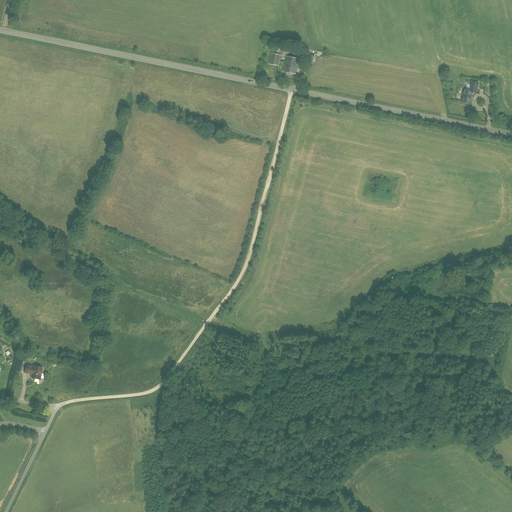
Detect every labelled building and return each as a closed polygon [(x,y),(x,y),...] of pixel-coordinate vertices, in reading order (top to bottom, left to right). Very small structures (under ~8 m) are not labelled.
[(280,55),(271,53),(269,63),(278,65),(280,55)] [(295,74),(298,59),(287,57),(284,72),(295,74)] [(476,93),(478,83),(471,81),(469,90),(464,89),(461,102),(469,103),(472,92),(476,93)] [(17,360),(15,371),(21,372),(23,362),(17,360)] [(31,377),(35,378),(35,379),(39,380),(39,379),(40,379),(42,367),(34,366),(33,367),(26,365),(25,372),(29,373),(32,373),(31,377)]
